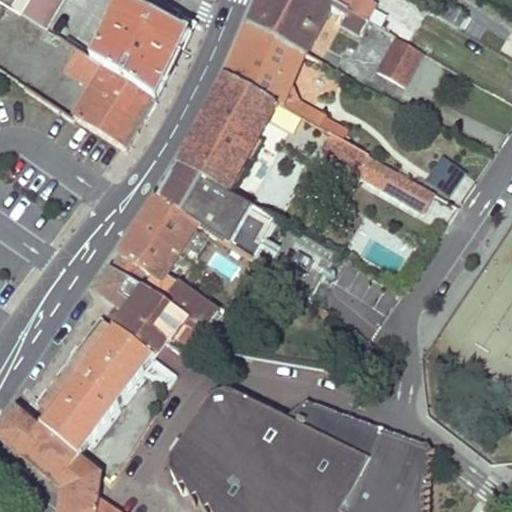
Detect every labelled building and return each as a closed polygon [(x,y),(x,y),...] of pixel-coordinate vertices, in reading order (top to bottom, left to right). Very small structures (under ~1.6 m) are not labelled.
[(63,0),(27,0),(18,16),(44,31),(63,0)] [(194,23),(144,0),(120,0),(90,60),(155,102),(166,81),(194,23)] [(325,0),(261,0),(250,27),(308,57),(332,10),(346,18),(342,25),(363,37),(370,24),(367,23),(325,0)] [(325,0),(367,23),(378,5),(369,0),(325,0)] [(447,4),(438,17),(460,30),(468,16),(447,4)] [(250,27),(225,78),(279,107),(282,108),(308,57),(250,27)] [(400,41),(381,73),(408,88),(427,56),(400,41)] [(79,53),(66,72),(94,90),(83,105),(74,119),(125,152),(130,143),(155,102),(90,60),(79,53)] [(225,78),(180,167),(230,196),(279,107),(225,78)] [(329,118),(302,104),(296,115),(333,136),(338,139),(342,133),(326,124),(329,118)] [(338,139),(333,136),(326,149),(365,169),(372,157),(338,139)] [(365,169),(326,149),(323,155),(360,177),(365,169)] [(230,196),(180,167),(157,199),(201,227),(256,262),(280,225),(230,196)] [(157,199),(138,229),(182,257),(201,227),(157,199)] [(138,229),(113,270),(147,293),(157,279),(164,284),(182,257),(138,229)] [(292,233),(277,260),(321,284),(336,257),(292,233)] [(238,283),(251,260),(218,243),(206,266),(238,283)] [(147,293),(113,270),(98,294),(141,326),(156,326),(161,331),(160,338),(168,343),(172,342),(176,338),(182,329),(187,322),(165,306),(147,293)] [(181,285),(165,306),(187,322),(205,335),(220,313),(181,285)] [(51,418),(40,429),(80,462),(145,374),(166,391),(176,378),(128,342),(102,320),(37,408),(51,418)] [(205,335),(196,350),(222,353),(225,339),(205,335)] [(425,511),(424,508),(428,506),(424,499),(428,496),(425,492),(429,490),(425,483),(429,482),(426,476),(431,474),(428,468),(433,465),(428,458),(433,456),(427,446),(354,421),(311,406),(308,405),(285,422),(252,404),(242,398),(235,395),(229,394),(221,395),(213,400),(207,407),(187,438),(180,449),(172,461),(169,468),(169,473),(172,481),(178,489),(186,486),(192,501),(198,498),(205,511),(211,508),(212,511),(425,511)] [(0,434),(0,441),(18,457),(40,429),(18,411),(0,434)] [(80,462),(40,429),(18,457),(62,494),(60,508),(92,471),(80,462)] [(71,511),(73,510),(74,511),(87,511),(99,497),(101,478),(92,471),(60,508),(59,511),(71,511)] [(112,511),(99,502),(99,497),(87,511),(74,511),(73,510),(71,511),(112,511)]
